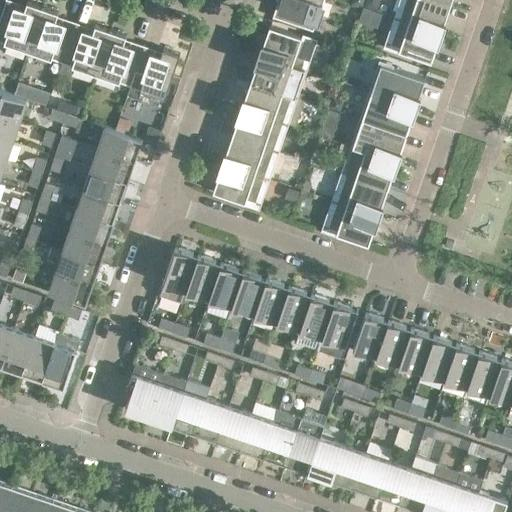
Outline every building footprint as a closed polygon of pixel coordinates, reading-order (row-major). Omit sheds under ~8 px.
[(5,0),(0,16),(0,40),(28,50),(44,4),(43,4),(42,6),(27,1),(25,9),(19,7),(20,3),(21,2),(13,0),(5,0)] [(323,0),(283,0),(282,4),(278,2),(279,2),(278,2),(273,16),(274,17),(274,16),(313,29),(323,0)] [(450,5),(435,0),(402,0),(397,17),(440,32),(443,26),(450,5)] [(44,4),(28,50),(62,61),(76,21),(63,17),(62,17),(63,18),(62,21),(56,19),(58,11),(43,6),(44,4)] [(440,32),(397,17),(387,45),(431,61),(439,39),(438,39),(440,32)] [(89,26),(76,21),(62,61),(96,73),(112,27),(111,27),(110,29),(95,24),(93,32),(87,30),(88,26),(89,26)] [(263,47),(261,53),(305,68),(314,40),(270,25),(262,47),(263,47)] [(112,28),(112,27),(96,73),(131,85),(136,71),(135,70),(144,44),(131,40),(131,41),(130,45),(124,43),(126,35),(112,30),(112,28)] [(335,43),(332,55),(343,59),(347,47),(335,43)] [(157,49),(144,44),(135,70),(136,71),(145,74),(140,88),(165,97),(179,57),(180,57),(179,56),(180,53),(164,47),(161,55),(155,53),(156,50),(157,50),(157,49)] [(305,68),(261,53),(259,60),(258,60),(251,80),(295,95),(305,68)] [(381,63),(371,91),(415,106),(417,100),(418,100),(425,78),(381,63)] [(295,95),(251,80),(244,101),(242,108),(286,123),(295,95)] [(18,81),(14,92),(27,96),(31,85),(18,81)] [(0,89),(0,113),(20,120),(27,99),(0,89)] [(415,106),(371,91),(362,118),(406,134),(414,113),(413,113),(415,106)] [(323,97),(321,104),(327,106),(329,99),(323,97)] [(333,97),(330,105),(339,108),(340,104),(339,99),(333,97)] [(75,104),(72,112),(78,114),(81,106),(75,104)] [(49,117),(63,122),(66,112),(52,107),(49,117)] [(286,123),(242,108),(240,114),(239,114),(232,135),(277,150),(286,123)] [(80,117),(66,112),(63,122),(77,126),(80,117)] [(20,120),(0,113),(0,135),(13,140),(20,120)] [(406,134),(362,118),(353,146),(396,161),(399,154),(406,134)] [(105,125),(98,147),(135,159),(143,138),(105,125)] [(149,126),(145,138),(157,142),(161,130),(149,126)] [(42,143),(51,146),(56,132),(46,129),(42,143)] [(13,140),(0,135),(0,158),(6,161),(13,140)] [(277,150),(232,135),(225,156),(226,156),(223,162),(267,177),(277,150)] [(69,144),(59,141),(55,155),(64,158),(69,144)] [(396,161),(353,146),(343,173),(388,188),(395,167),(394,167),(396,161)] [(135,159),(98,147),(91,167),(128,180),(135,159)] [(301,150),(298,157),(308,161),(312,150),(306,148),(301,150)] [(64,158),(55,155),(50,168),(60,172),(64,158)] [(37,156),(32,170),(42,173),(47,159),(37,156)] [(267,177),(223,162),(221,169),(213,190),(258,206),(267,177)] [(128,180),(91,167),(84,187),(121,200),(128,180)] [(42,173),(32,170),(28,184),(37,187),(42,173)] [(388,188),(343,173),(334,200),(378,215),(380,209),(381,209),(388,188)] [(304,179),(301,189),(308,191),(310,186),(309,181),(304,179)] [(55,185),(45,182),(41,196),(50,199),(55,185)] [(121,200),(84,187),(77,208),(114,221),(121,200)] [(287,188),(284,198),(294,201),(298,191),(287,188)] [(301,189),(297,199),(300,200),(306,198),(308,191),(301,189)] [(50,199),(41,196),(36,209),(46,213),(50,199)] [(23,197),(18,211),(28,214),(33,200),(23,197)] [(378,215),(334,200),(324,228),(369,244),(376,222),(378,215)] [(114,221),(77,208),(70,228),(107,241),(114,221)] [(28,214),(18,211),(14,224),(23,228),(28,214)] [(41,226),(31,223),(27,236),(36,240),(41,226)] [(107,241),(70,228),(63,249),(100,262),(107,241)] [(36,240),(27,236),(22,250),(32,253),(36,240)] [(9,238),(4,252),(14,255),(19,241),(9,238)] [(199,254),(175,246),(159,294),(182,302),(186,291),(199,254)] [(100,262),(63,249),(56,269),(94,282),(100,262)] [(14,255),(4,252),(0,264),(0,265),(9,269),(14,255)] [(221,262),(199,254),(186,291),(209,298),(221,262)] [(244,270),(221,262),(209,298),(232,306),(244,270)] [(27,267),(17,264),(12,278),(22,281),(27,267)] [(94,282),(56,269),(49,290),(86,303),(94,282)] [(267,277),(244,270),(232,306),(254,314),(267,277)] [(289,285),(267,277),(254,314),(277,322),(289,285)] [(28,290),(14,285),(10,294),(24,299),(28,290)] [(312,293),(289,285),(277,322),(300,329),(312,293)] [(41,294),(28,290),(24,299),(38,304),(41,294)] [(335,301),(312,293),(300,329),(296,341),(319,348),(335,301)] [(68,303),(55,299),(51,308),(65,313),(68,303)] [(358,309),(335,301),(319,348),(342,356),(358,309)] [(82,308),(68,303),(65,313),(79,318),(82,308)] [(389,319),(366,311),(353,348),(377,356),(389,319)] [(161,317),(158,326),(172,331),(175,322),(161,317)] [(412,327),(389,319),(377,356),(399,363),(412,327)] [(15,328),(0,322),(0,364),(2,365),(15,328)] [(189,327),(175,322),(172,331),(186,336),(189,327)] [(434,335),(412,327),(399,363),(422,371),(434,335)] [(35,335),(15,328),(2,365),(22,372),(35,335)] [(80,339),(59,332),(55,342),(43,379),(64,386),(80,339)] [(207,332),(203,342),(218,347),(221,337),(207,332)] [(175,339),(162,334),(159,343),(172,348),(175,339)] [(55,342),(35,335),(22,372),(43,379),(55,342)] [(457,342),(434,335),(422,371),(445,379),(457,342)] [(235,342),(221,337),(218,347),(232,352),(235,342)] [(189,343),(175,339),(172,348),(186,353),(189,343)] [(480,350),(457,342),(445,379),(467,387),(480,350)] [(252,348),(249,357),(263,362),(266,353),(252,348)] [(221,354),(207,349),(204,359),(218,363),(221,354)] [(503,358),(480,350),(467,387),(490,394),(503,358)] [(281,358),(266,353),(263,362),(277,367),(281,358)] [(235,359),(221,354),(218,363),(231,368),(235,359)] [(511,361),(503,358),(490,394),(511,401),(511,361)] [(164,372),(136,362),(127,387),(132,389),(125,407),(149,416),(164,372)] [(298,363),(294,373),(309,378),(312,368),(298,363)] [(266,370),(253,365),(250,374),(263,379),(266,370)] [(326,373),(312,368),(309,378),(323,383),(326,373)] [(280,374),(266,370),(263,379),(277,383),(280,374)] [(187,380),(164,372),(149,416),(172,423),(183,389),(187,380)] [(283,375),(280,385),(286,386),(289,377),(283,375)] [(312,385),(298,380),(295,390),(309,394),(312,385)] [(352,382),(348,391),(363,396),(366,387),(352,382)] [(325,390),(312,385),(309,394),(322,399),(325,390)] [(380,392),(366,387),(363,396),(377,401),(380,392)] [(206,397),(183,389),(172,423),(195,431),(206,397)] [(358,401),(344,396),(341,405),(355,410),(358,401)] [(229,405),(206,397),(195,431),(217,439),(229,405)] [(397,397),(394,407),(408,412),(411,402),(397,397)] [(371,405),(358,401),(355,410),(368,415),(371,405)] [(426,407),(411,402),(408,412),(422,417),(426,407)] [(252,413),(229,405),(217,439),(240,447),(252,413)] [(403,416),(389,412),(386,421),(400,425),(403,416)] [(274,420),(252,413),(240,447),(263,454),(274,420)] [(443,413),(439,422),(454,427),(457,418),(443,413)] [(417,421),(403,416),(400,425),(414,430),(417,421)] [(301,417),(297,428),(285,462),(308,470),(320,436),(324,425),(301,417)] [(471,423),(457,418),(454,427),(468,432),(471,423)] [(297,428),(274,420),(263,454),(285,462),(297,428)] [(448,432),(435,427),(432,436),(445,441),(448,432)] [(488,428),(485,438),(499,443),(502,433),(488,428)] [(462,437),(448,432),(445,441),(459,446),(462,437)] [(511,436),(502,433),(499,443),(511,447),(511,436)] [(343,444),(320,436),(308,470),(331,478),(343,444)] [(494,447),(480,443),(477,452),(491,456),(494,447)] [(366,452),(343,444),(331,478),(354,486),(366,452)] [(508,452),(494,447),(491,456),(504,461),(508,452)] [(388,459),(366,452),(354,486),(377,493),(388,459)] [(411,467),(388,459),(377,493),(399,501),(411,467)] [(438,463),(434,475),(422,509),(431,511),(446,511),(460,471),(438,463)] [(434,475),(411,467),(399,501),(422,509),(434,475)] [(483,479),(460,471),(446,511),(471,511),(479,490),(483,479)] [(0,511),(2,511),(12,484),(0,480),(0,511)] [(25,511),(33,491),(12,484),(2,511),(25,511)] [(503,511),(508,500),(479,490),(471,511),(503,511)] [(48,511),(53,498),(33,491),(25,511),(48,511)] [(71,511),(74,505),(53,498),(48,511),(71,511)]
